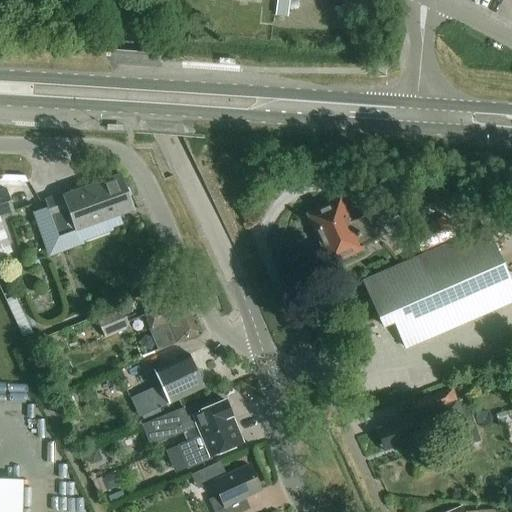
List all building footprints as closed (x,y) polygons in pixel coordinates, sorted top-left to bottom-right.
[(288,18),(290,0),(277,0),(276,16),(288,18)] [(133,211),(120,176),(64,196),(64,194),(45,201),(58,238),(76,231),(76,232),(133,211)] [(14,211),(6,188),(0,190),(0,257),(14,253),(0,217),(14,211)] [(326,265),(375,242),(364,217),(350,224),(340,203),(313,215),(318,227),(317,227),(319,232),(317,233),(324,249),(331,246),(337,258),(325,263),(326,265)] [(411,231),(420,252),(455,237),(446,216),(411,231)] [(511,303),(511,282),(487,226),(362,280),(383,328),(393,324),(405,350),(511,303)] [(142,306),(159,350),(196,336),(181,297),(176,299),(174,294),(142,306)] [(130,329),(120,306),(96,317),(105,339),(130,329)] [(204,388),(188,353),(153,370),(160,385),(130,398),(139,418),(204,388)] [(454,453),(475,445),(453,386),(412,401),(417,414),(375,430),(382,446),(386,445),(388,450),(398,446),(400,450),(416,444),(415,441),(426,437),(423,429),(442,421),(454,453)] [(196,427),(200,437),(233,422),(231,417),(224,401),(190,415),(191,415),(185,417),(182,408),(142,425),(151,446),(196,427)] [(163,415),(160,408),(143,416),(145,422),(163,415)] [(242,443),(233,422),(200,437),(177,447),(187,470),(196,466),(195,463),(242,443)] [(97,461),(99,456),(97,451),(88,455),(92,464),(97,461)] [(260,490),(248,465),(212,482),(218,496),(208,500),(213,511),(241,511),(236,501),(260,490)] [(114,487),(116,481),(113,476),(104,480),(108,489),(114,487)] [(0,478),(0,511),(22,511),(23,479),(0,478)]
